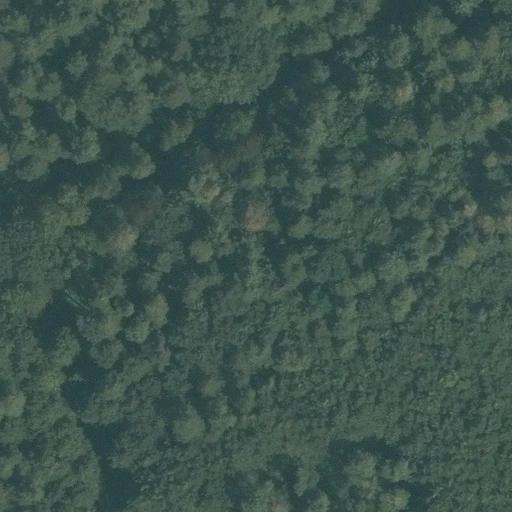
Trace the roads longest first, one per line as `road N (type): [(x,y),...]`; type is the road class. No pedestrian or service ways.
road 1 (track): [(0,254),(398,0)]
road 2 (track): [(0,280),(144,511)]
